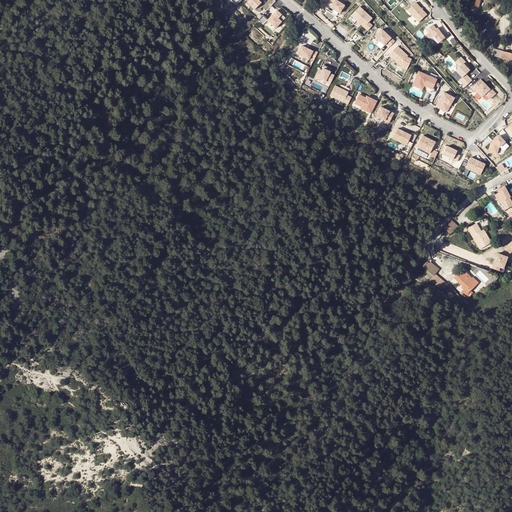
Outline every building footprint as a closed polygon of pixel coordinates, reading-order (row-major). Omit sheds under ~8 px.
[(261,3),(258,0),(248,0),(247,1),(255,9),(261,3)] [(330,0),(333,2),(330,7),(339,13),(344,5),(335,0),(330,0)] [(472,0),(470,11),(477,13),(479,0),(472,0)] [(424,24),(429,19),(414,3),(406,11),(417,23),(420,20),(424,24)] [(372,19),(359,6),(351,15),(367,30),(372,25),(369,22),(372,19)] [(273,14),(270,17),(265,12),(258,20),(263,25),(267,20),(276,28),(281,22),(273,14)] [(435,28),(432,24),(426,29),(429,33),(430,32),(438,43),(444,38),(436,28),(435,28)] [(394,41),(381,29),(374,36),(384,45),(386,43),(389,47),(394,41)] [(312,51),(301,46),(297,54),(308,59),(309,57),(314,59),(317,52),(313,50),(312,51)] [(407,55),(397,46),(389,55),(402,67),(407,69),(411,59),(407,57),(407,55)] [(511,53),(494,49),(493,52),(496,53),(495,56),(509,60),(508,65),(511,66),(511,53)] [(470,67),(462,59),(457,63),(461,68),(454,74),(465,86),(471,80),(467,76),(471,72),(468,69),(470,67)] [(304,69),(306,64),(295,60),(293,65),(304,69)] [(329,73),(331,68),(323,64),(321,70),(318,69),(316,73),(320,75),(318,78),(330,84),(334,75),(329,73)] [(437,79),(418,71),(412,85),(419,88),(421,84),(424,85),(432,89),(437,79)] [(491,101),(497,95),(491,88),(490,89),(480,79),(471,87),(474,91),(475,90),(483,98),(487,95),(491,101)] [(348,87),(338,82),(333,91),(347,99),(351,92),(346,90),(348,87)] [(417,87),(414,93),(421,96),(423,91),(417,87)] [(456,98),(446,92),(437,106),(448,112),(456,98)] [(366,98),(359,94),(354,103),(361,106),(361,108),(371,113),(377,101),(366,96),(366,98)] [(393,113),(380,107),(375,116),(389,122),(393,113)] [(411,135),(397,128),(392,138),(406,145),(411,135)] [(498,134),(507,141),(510,136),(501,129),(498,134)] [(430,153),(435,142),(422,135),(417,146),(430,153)] [(499,137),(491,144),(488,151),(497,154),(499,149),(505,144),(499,137)] [(457,151),(447,146),(443,154),(457,161),(460,155),(456,153),(457,151)] [(479,175),(484,165),(470,157),(465,167),(479,175)] [(497,167),(500,173),(506,170),(502,163),(497,167)] [(505,186),(499,189),(501,192),(496,194),(500,202),(502,202),(511,197),(505,186)] [(511,196),(511,197),(502,202),(505,210),(511,206),(511,196)] [(445,228),(451,234),(458,226),(451,221),(445,228)] [(484,230),(481,231),(477,233),(475,230),(479,227),(476,223),(468,228),(480,249),(491,243),(484,230)] [(504,269),(508,257),(498,253),(492,268),(499,271),(501,267),(504,269)] [(434,276),(439,270),(430,262),(429,264),(427,262),(423,266),(425,268),(425,269),(434,276)] [(454,278),(462,286),(465,288),(463,290),(461,293),(467,299),(472,295),(469,293),(479,283),(473,277),(472,278),(463,269),(454,278)] [(435,274),(430,281),(441,290),(447,284),(435,274)]
